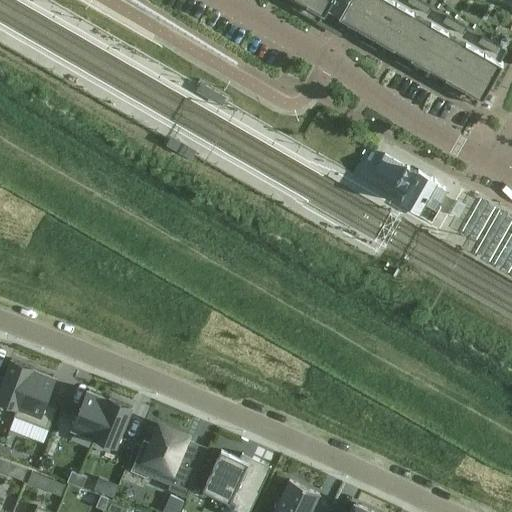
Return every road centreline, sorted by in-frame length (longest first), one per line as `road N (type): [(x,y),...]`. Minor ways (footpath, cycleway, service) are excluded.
road 1 (residential): [(0,319),(232,410),(445,511)]
road 2 (residential): [(492,161),(209,0)]
